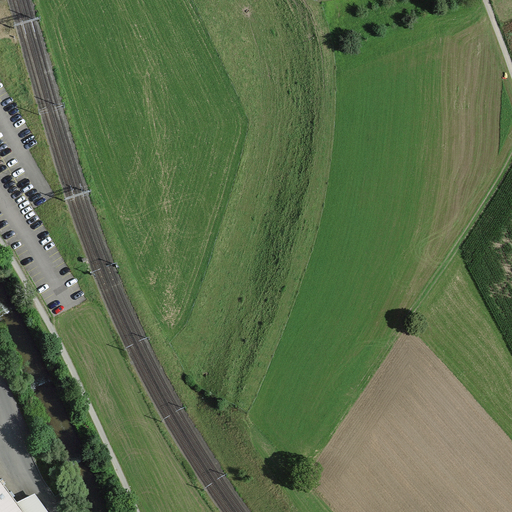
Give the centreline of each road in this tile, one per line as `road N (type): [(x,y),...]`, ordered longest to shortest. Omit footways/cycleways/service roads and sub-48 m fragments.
road 1 (track): [(511,161),(344,419)]
road 2 (track): [(9,254),(54,328),(137,511)]
